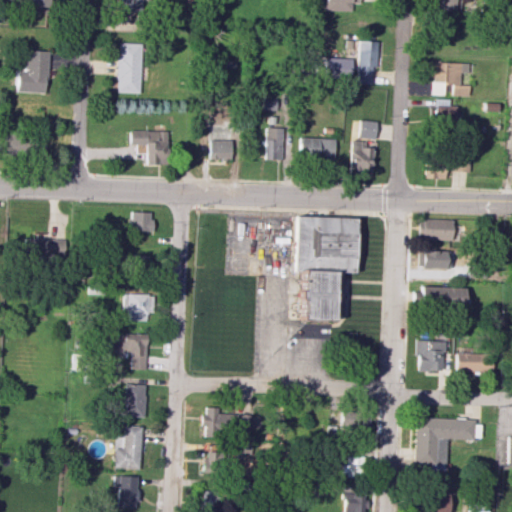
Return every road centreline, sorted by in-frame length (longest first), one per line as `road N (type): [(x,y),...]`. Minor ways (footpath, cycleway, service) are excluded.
road 1 (residential): [(383,511),(406,0)]
road 2 (residential): [(511,202),(0,185)]
road 3 (residential): [(511,397),(173,383)]
road 4 (residential): [(168,511),(179,192)]
road 5 (residential): [(74,188),(85,0)]
